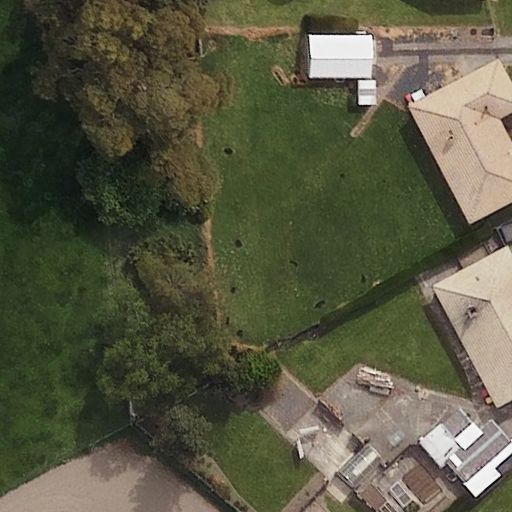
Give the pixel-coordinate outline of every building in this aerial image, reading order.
[(371,34),(309,35),(310,78),(371,78),(374,54),(373,44),(371,34)] [(511,114),(511,83),(499,58),(408,106),(471,225),(511,203),(511,142),(500,121),(511,114)] [(432,287),(498,408),(511,400),(511,254),(507,246),(432,287)] [(356,447),(314,406),(285,435),(326,477),(356,447)] [(438,470),(447,462),(477,497),(511,467),(511,439),(495,420),(480,433),(459,408),(417,445),(438,470)]
